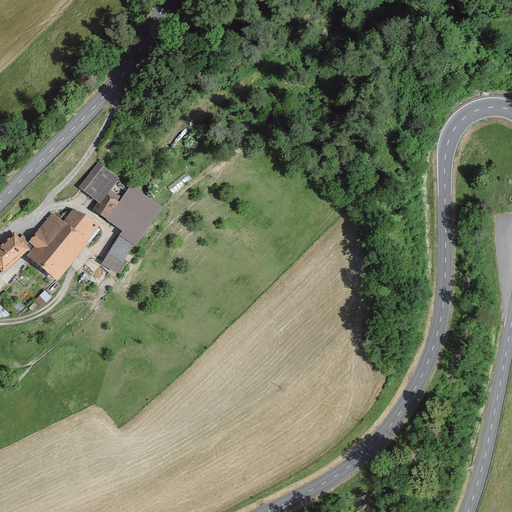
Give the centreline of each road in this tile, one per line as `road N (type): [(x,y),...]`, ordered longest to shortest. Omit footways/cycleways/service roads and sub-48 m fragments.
road 1 (tertiary): [(266,511),(354,462),(419,381),(443,302),(448,141),(480,108),(511,110)]
road 2 (tertiary): [(166,0),(114,85),(0,202)]
road 3 (tertiary): [(511,319),(468,511)]
